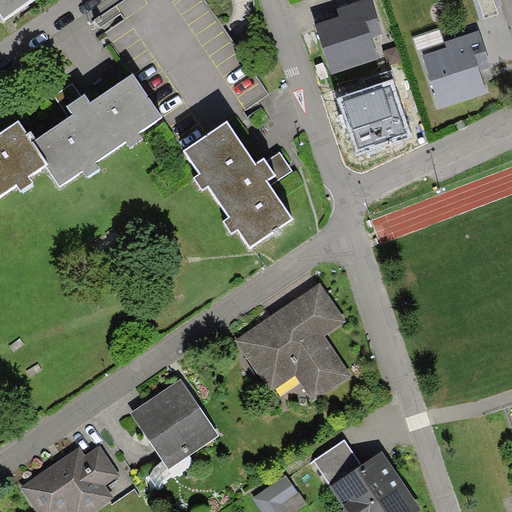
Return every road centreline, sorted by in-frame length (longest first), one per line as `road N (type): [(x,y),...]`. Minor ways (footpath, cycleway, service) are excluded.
road 1 (residential): [(0,465),(325,242),(352,232)]
road 2 (residential): [(352,232),(446,511)]
road 3 (residential): [(276,0),(344,192)]
road 4 (residential): [(344,192),(511,117)]
